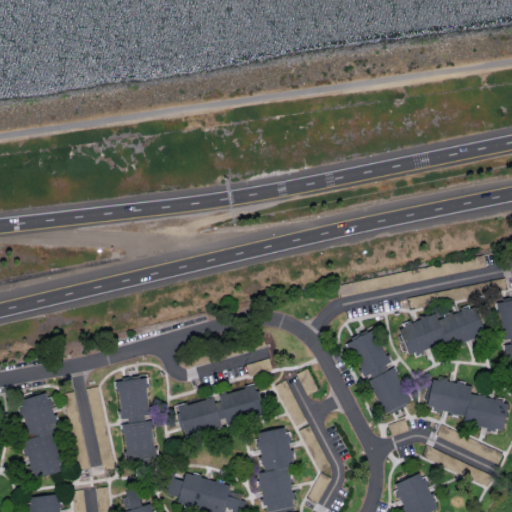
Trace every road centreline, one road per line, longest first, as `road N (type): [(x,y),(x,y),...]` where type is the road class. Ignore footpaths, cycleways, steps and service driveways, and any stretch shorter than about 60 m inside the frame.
road 1 (motorway): [(0,312),(511,196)]
road 2 (motorway): [(511,145),(283,192),(0,228)]
